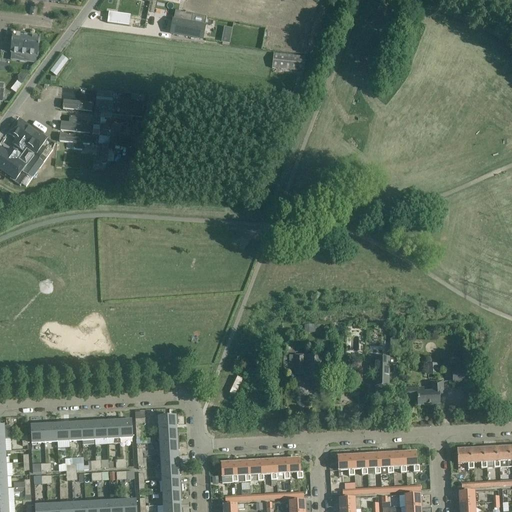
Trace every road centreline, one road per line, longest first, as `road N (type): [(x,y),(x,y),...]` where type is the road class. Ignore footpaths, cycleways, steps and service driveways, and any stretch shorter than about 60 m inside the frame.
road 1 (residential): [(0,406),(187,400)]
road 2 (unclassified): [(0,127),(94,0)]
road 3 (residential): [(319,440),(196,446)]
